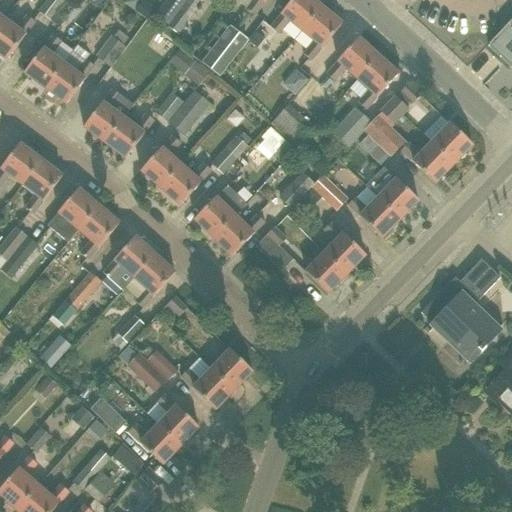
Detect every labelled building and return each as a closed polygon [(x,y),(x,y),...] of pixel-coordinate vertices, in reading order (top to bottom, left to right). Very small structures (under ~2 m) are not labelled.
[(50,22),(66,0),(47,0),(38,13),(50,22)] [(148,21),(156,9),(144,0),(135,11),(148,21)] [(167,0),(155,18),(168,28),(188,0),(167,0)] [(188,0),(168,28),(176,34),(179,36),(204,0),(188,0)] [(267,0),(234,0),(256,16),(267,0)] [(279,35),(282,31),(290,21),(302,31),(322,8),(312,0),(293,0),(271,28),(279,35)] [(342,25),(322,8),(302,31),(314,41),(304,54),(312,61),(342,25)] [(0,26),(0,56),(7,61),(35,23),(26,16),(16,29),(5,20),(0,26)] [(511,19),(503,30),(488,46),(511,67),(511,19)] [(227,68),(248,41),(229,27),(201,63),(220,78),(227,68)] [(265,41),(257,34),(249,43),(257,50),(265,41)] [(24,74),(45,90),(77,48),(76,47),(74,51),(53,36),(24,74)] [(126,48),(112,37),(96,57),(111,69),(126,48)] [(357,81),(378,57),(359,39),(327,75),(335,82),(345,71),(357,81)] [(45,90),(66,105),(95,67),(88,61),(90,57),(77,48),(45,90)] [(169,64),(184,76),(198,87),(209,74),(180,50),(169,64)] [(398,75),(378,57),(357,81),(368,91),(358,103),(366,110),(398,75)] [(294,96),(307,81),(296,71),(283,87),(294,96)] [(413,104),(421,96),(408,84),(401,92),(413,104)] [(84,129),(105,144),(123,120),(123,119),(138,99),(124,88),(118,95),(112,90),(84,129)] [(195,92),(169,124),(183,136),(209,104),(195,92)] [(172,94),(157,113),(167,121),(183,102),(172,94)] [(382,113),(393,124),(407,109),(395,98),(382,113)] [(314,130),(288,106),(270,126),(286,141),(292,147),(296,150),(314,130)] [(348,149),(351,146),(364,133),(363,132),(371,123),(355,109),(331,133),(348,149)] [(377,117),(371,123),(363,132),(364,133),(367,136),(376,145),(388,157),(390,159),(402,147),(404,149),(402,151),(435,184),(454,165),(431,144),(421,155),(409,144),(407,145),(391,130),(395,126),(393,124),(382,113),(377,117)] [(123,120),(105,144),(126,160),(154,122),(145,115),(135,129),(123,120)] [(473,146),(450,124),(431,144),(454,165),(473,146)] [(223,175),(246,149),(253,141),(244,133),(237,140),(235,139),(212,165),(223,175)] [(367,136),(359,145),(368,153),(376,145),(367,136)] [(160,190),(181,167),(169,156),(180,144),(172,137),(141,172),(160,190)] [(274,154),(280,160),(292,147),(286,141),(274,154)] [(41,161),(20,145),(0,171),(0,189),(9,177),(22,187),(41,161)] [(62,177),(41,161),(22,187),(34,196),(24,209),(33,216),(62,177)] [(160,190),(180,207),(211,171),(204,164),(192,177),(181,167),(160,190)] [(366,188),(378,199),(400,221),(419,202),(384,169),(377,177),(366,188)] [(311,189),(314,185),(302,174),(278,199),(290,210),(311,189)] [(314,185),(311,189),(336,213),(348,200),(323,176),(314,185)] [(213,239),(235,217),(234,216),(246,205),(228,187),(194,221),(213,239)] [(99,208),(86,196),(79,190),(47,227),(67,244),(78,230),(79,231),(99,208)] [(382,239),(400,221),(378,199),(367,210),(355,199),(349,205),(382,239)] [(119,225),(99,208),(79,231),(91,241),(79,254),(88,261),(119,225)] [(213,239),(231,257),(265,224),(257,215),(245,227),(235,217),(213,239)] [(347,276),(365,256),(332,223),(324,231),(336,242),(324,254),(347,276)] [(0,256),(7,262),(27,236),(17,228),(0,248),(0,256)] [(286,239),(276,228),(275,228),(256,247),(282,272),(293,260),(278,246),(286,239)] [(40,246),(27,236),(7,262),(0,270),(0,271),(11,281),(40,246)] [(155,256),(139,242),(135,238),(103,274),(111,280),(122,291),(125,288),(126,289),(155,256)] [(328,295),(347,276),(324,254),(306,273),(328,295)] [(175,274),(155,256),(126,289),(137,299),(135,301),(143,309),(175,274)] [(494,334),(476,318),(480,314),(473,307),(500,278),(487,265),(481,260),(460,282),(455,278),(421,314),(422,315),(425,312),(437,324),(435,326),(470,360),(481,347),(484,350),(487,347),(484,344),(494,334)] [(90,273),(89,274),(61,306),(56,312),(67,321),(74,312),(75,313),(102,284),(90,273)] [(180,317),(187,309),(175,297),(167,305),(180,317)] [(122,349),(144,326),(135,317),(113,341),(122,349)] [(54,368),(71,345),(59,336),(42,360),(54,368)] [(147,361),(168,381),(177,371),(157,351),(155,353),(147,361)] [(230,351),(211,370),(234,392),(253,372),(230,351)] [(511,351),(500,364),(507,371),(488,390),(511,413),(511,351)] [(127,367),(154,393),(166,380),(139,354),(127,367)] [(215,411),(234,392),(211,370),(200,382),(189,371),(181,378),(215,411)] [(168,416),(158,426),(181,447),(199,428),(165,396),(157,404),(168,416)] [(87,411),(82,406),(73,416),(100,441),(121,418),(99,398),(87,411)] [(163,466),(181,447),(158,426),(150,419),(140,429),(136,426),(128,434),(163,466)] [(27,446),(36,454),(50,437),(41,429),(27,446)] [(0,461),(14,445),(6,438),(0,444),(0,461)] [(111,457),(132,476),(144,463),(122,444),(111,457)] [(71,483),(82,492),(99,473),(111,460),(100,450),(71,483)] [(0,491),(0,495),(18,511),(38,488),(26,478),(37,465),(29,458),(0,491)] [(162,483),(148,468),(147,467),(139,476),(154,491),(162,483)] [(112,485),(99,473),(82,492),(95,504),(112,485)] [(121,500),(134,511),(140,511),(156,495),(139,480),(121,500)] [(18,511),(52,511),(69,493),(61,486),(50,499),(38,488),(18,511)]
